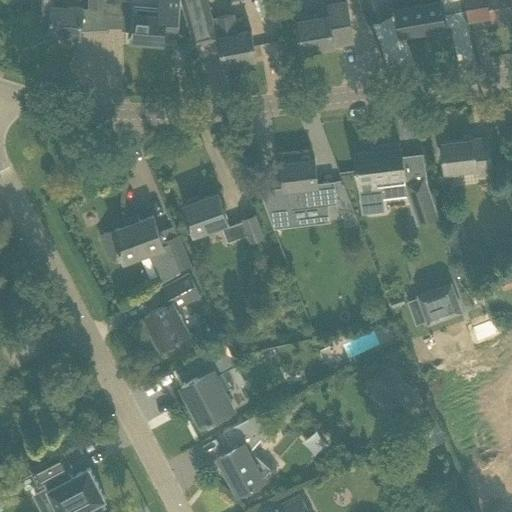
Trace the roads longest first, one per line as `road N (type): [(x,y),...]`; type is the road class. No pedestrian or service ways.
road 1 (tertiary): [(2,92),(95,112),(162,112),(511,77)]
road 2 (residential): [(178,511),(13,197)]
